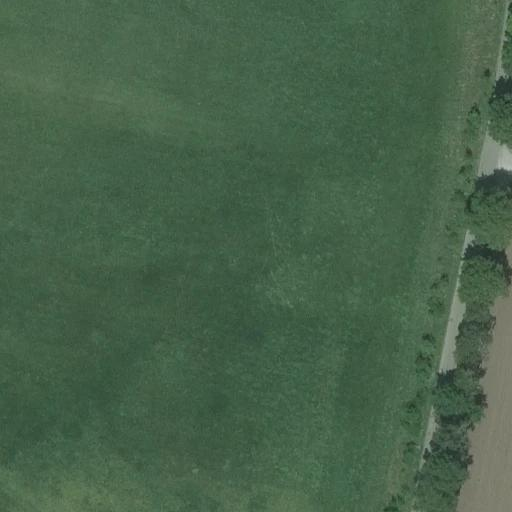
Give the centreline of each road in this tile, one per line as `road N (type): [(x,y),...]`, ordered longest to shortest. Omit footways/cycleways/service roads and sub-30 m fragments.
road 1 (unclassified): [(423,511),(491,172)]
road 2 (unclassified): [(491,172),(511,26)]
